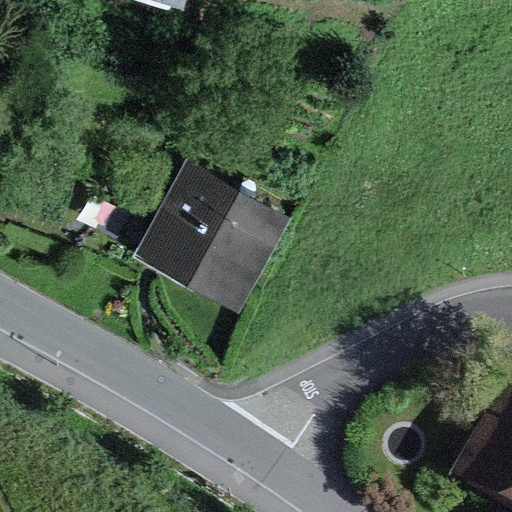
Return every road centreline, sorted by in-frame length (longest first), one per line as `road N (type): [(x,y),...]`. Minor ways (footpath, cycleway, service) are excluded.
road 1 (residential): [(268,467),(0,297)]
road 2 (residential): [(268,467),(347,379),(464,323),(511,315)]
